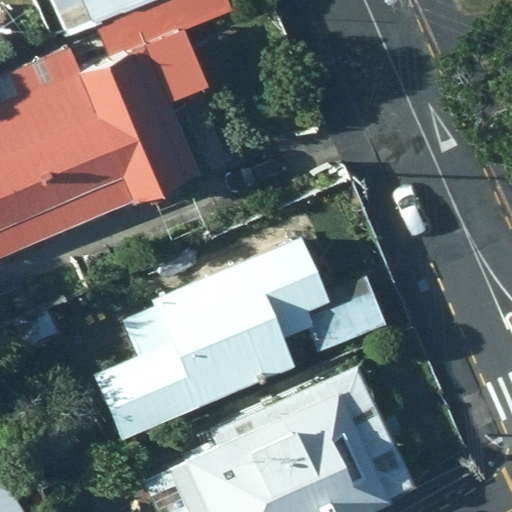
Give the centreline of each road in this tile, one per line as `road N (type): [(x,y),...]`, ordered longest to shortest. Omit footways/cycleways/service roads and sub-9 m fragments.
road 1 (residential): [(449,205),(355,0)]
road 2 (residential): [(511,379),(480,312),(449,205)]
